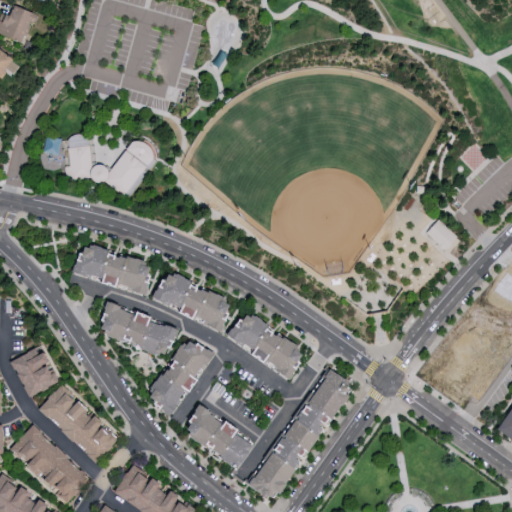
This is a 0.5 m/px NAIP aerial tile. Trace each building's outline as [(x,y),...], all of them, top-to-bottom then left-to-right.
[(0,21),(0,35),(21,43),(29,22),(33,23),(36,15),(12,5),(8,16),(4,14),(1,22),(0,21)] [(0,50),(11,59),(3,69),(5,72),(0,79),(0,50)] [(65,182),(91,179),(95,166),(91,138),(86,138),(83,136),(80,135),(76,135),(73,136),(70,138),(67,141),(61,142),(65,182)] [(57,155),(60,139),(44,136),(41,153),(57,155)] [(128,199),(106,180),(108,174),(132,142),(137,141),(141,142),(144,144),(148,146),(151,149),(152,153),(153,156),(153,158),(156,161),(128,199)] [(93,167),(95,166),(99,165),(101,166),(104,167),(106,169),(107,171),(108,174),(107,177),(106,180),(104,182),(101,183),(99,183),(95,183),(93,181),(91,179),(90,176),(90,173),(91,170),(93,167)] [(437,219),(425,232),(443,250),(456,237),(437,219)] [(143,295),(149,276),(147,275),(149,268),(142,265),(143,262),(120,254),(119,258),(114,257),(115,253),(92,245),(91,249),(84,247),(82,254),(77,253),(74,263),(70,271),(143,295)] [(219,332),(228,314),(225,312),(228,306),(224,303),(226,300),(202,288),(200,291),(196,289),(198,286),(173,273),(172,277),(168,275),(165,282),(161,280),(153,298),(219,332)] [(104,301),(98,320),(102,321),(99,329),(103,330),(102,333),(153,356),(154,354),(157,356),(158,353),(162,354),(165,347),(169,349),(178,329),(148,319),(149,317),(135,311),(133,312),(104,301)] [(226,335),(289,380),(296,369),(300,363),(297,361),(301,355),(297,352),(300,348),(278,333),(276,336),(272,334),(274,330),(253,314),(250,318),(246,315),(242,322),(238,320),(226,335)] [(147,397),(150,393),(147,391),(149,387),(180,343),(184,345),(187,341),(193,345),(195,342),(205,350),(206,349),(214,353),(169,416),(157,409),(147,397)] [(38,346),(8,362),(26,398),(33,395),(58,381),(38,346)] [(329,370),(247,486),(263,498),(271,497),(275,492),(278,495),(285,485),(284,483),(295,469),(293,468),(305,451),(307,452),(318,436),(316,435),(329,419),(331,420),(349,396),(350,386),(329,370)] [(37,408),(48,398),(46,396),(52,391),(54,392),(61,384),(117,438),(93,463),(37,408)] [(511,402),(490,431),(511,447),(511,402)] [(182,429),(197,404),(252,443),(235,471),(182,429)] [(7,449),(18,439),(16,438),(22,433),(24,433),(32,425),(87,479),(63,505),(7,449)] [(139,511),(112,492),(117,484),(120,481),(118,479),(123,473),(125,473),(131,465),(195,509),(193,511),(139,511)] [(0,511),(0,475),(1,474),(55,511),(0,511)]
